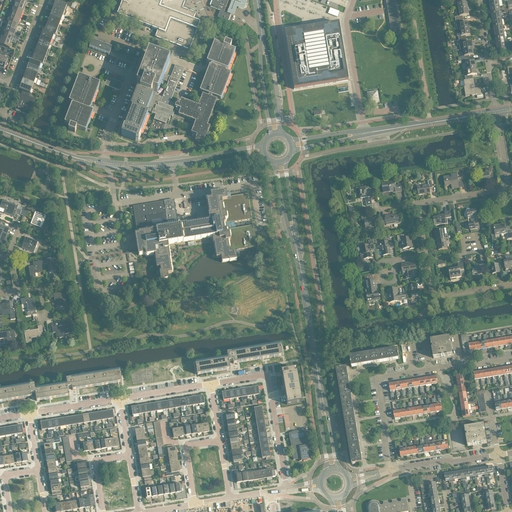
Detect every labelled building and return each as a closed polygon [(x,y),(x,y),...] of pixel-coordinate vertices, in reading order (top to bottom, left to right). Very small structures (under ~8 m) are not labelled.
[(200,22),(199,22),(199,21),(194,20),(193,20),(196,13),(182,8),(184,4),(185,0),(122,0),(117,15),(158,30),(155,37),(175,44),(189,50),(198,26),(200,22)] [(228,0),(219,0),(219,2),(215,0),(212,0),(210,7),(220,11),(217,17),(228,21),(231,14),(225,11),(227,5),(228,0)] [(232,0),(227,14),(234,16),(236,11),(237,8),(244,10),(247,2),(241,0),(232,0)] [(462,0),(457,0),(454,0),(455,1),(455,4),(456,4),(457,10),(468,8),(467,2),(463,3),(462,0)] [(499,0),(489,2),(490,9),(500,7),(499,0)] [(57,2),(56,1),(54,7),(67,12),(69,7),(67,6),(57,2)] [(14,5),(13,9),(23,13),(25,7),(15,3),(14,5)] [(67,12),(54,7),(52,12),(63,16),(65,17),(67,12)] [(330,8),(328,14),(337,17),(339,11),(330,8)] [(458,17),(455,17),(456,20),(463,19),(463,16),(469,15),(468,8),(457,10),(456,10),(458,17)] [(11,12),(10,15),(21,19),(23,13),(13,9),(11,12)] [(50,16),(61,21),(63,16),(52,12),(50,16)] [(9,17),(8,20),(18,24),(21,19),(10,15),(9,17)] [(48,21),(59,26),(61,21),(50,16),(48,21)] [(468,22),(464,23),(463,19),(456,20),(457,30),(469,28),(468,22)] [(7,24),(6,27),(16,30),(18,24),(8,20),(7,24)] [(46,26),(57,30),(59,26),(48,21),(46,26)] [(285,32),(294,89),(348,80),(339,23),(336,24),(335,24),(293,30),(288,31),(285,32)] [(6,27),(4,26),(3,28),(5,29),(4,32),(14,36),(16,30),(6,27)] [(54,35),(55,36),(57,30),(46,26),(45,31),(54,35)] [(466,36),(470,35),(469,28),(457,30),(459,40),(466,39),(466,36)] [(41,36),(52,40),(54,35),(45,31),(43,31),(41,36)] [(3,36),(1,35),(0,36),(0,37),(2,38),(12,42),(14,36),(4,32),(3,36)] [(39,41),(50,45),(52,40),(41,36),(39,41)] [(1,41),(0,42),(0,44),(9,48),(12,42),(2,38),(1,41)] [(91,42),(89,47),(90,47),(109,55),(111,49),(112,47),(108,45),(108,46),(107,45),(96,41),(92,39),(92,40),(91,42)] [(459,40),(457,40),(457,44),(460,44),(461,50),(463,50),(473,48),(472,42),(467,43),(466,39),(459,40)] [(38,46),(48,50),(50,45),(39,41),(38,46)] [(225,42),(223,46),(215,43),(214,46),(208,63),(211,64),(201,92),(209,95),(208,97),(203,94),(198,106),(181,99),(180,102),(177,101),(176,104),(173,103),(170,102),(171,99),(177,84),(178,84),(184,68),(175,65),(171,77),(163,74),(169,60),(149,52),(147,60),(143,68),(137,85),(142,87),(140,91),(138,90),(131,109),(133,109),(126,129),(124,128),(121,134),(124,135),(138,141),(141,134),(139,134),(147,114),(145,114),(147,110),(151,112),(152,112),(152,113),(156,114),(154,119),(166,123),(167,119),(169,120),(171,116),(173,117),(174,112),(173,111),(174,107),(181,109),(178,115),(196,121),(191,133),(197,135),(196,138),(199,139),(203,137),(204,134),(207,135),(210,127),(207,126),(217,100),(211,98),(212,96),(220,99),(230,73),(226,72),(234,50),(230,49),(232,44),(226,42),(225,42)] [(498,52),(507,50),(506,44),(497,46),(498,52)] [(36,51),(47,55),(48,50),(38,46),(36,51)] [(464,56),(462,57),(462,60),(470,59),(469,55),(474,55),(473,48),(463,50),(464,56)] [(135,64),(137,59),(112,50),(110,55),(135,64)] [(34,56),(45,60),(47,55),(36,51),(34,56)] [(32,61),(41,64),(43,65),(45,60),(34,56),(32,60),(32,61)] [(475,62),(470,62),(470,59),(462,60),(463,64),(466,63),(467,69),(476,68),(475,62)] [(32,60),(30,60),(28,65),(40,69),(41,64),(32,61),(32,60)] [(27,70),(38,74),(40,69),(28,65),(27,70)] [(473,79),(472,75),(477,74),(476,68),(467,69),(468,76),(465,76),(465,80),(473,79)] [(25,75),(38,80),(40,75),(38,74),(27,70),(25,75)] [(23,80),(34,84),(36,85),(38,80),(25,75),(23,80)] [(85,131),(92,111),(89,110),(99,83),(88,78),(87,78),(80,75),(70,101),(73,103),(65,124),(70,125),(68,130),(75,132),(75,131),(77,128),(85,131)] [(108,77),(105,85),(120,91),(123,83),(108,77)] [(21,85),(32,89),(34,84),(23,80),(21,85)] [(19,90),(22,91),(30,94),(32,89),(21,85),(19,90)] [(482,94),(481,87),(475,88),(471,89),(472,95),(482,94)] [(329,109),(343,109),(341,89),(330,90),(331,94),(328,95),(328,100),(332,100),(332,104),(327,104),(327,108),(329,108),(329,109)] [(17,105),(15,106),(16,108),(15,110),(29,116),(36,99),(29,97),(30,94),(22,91),(20,96),(18,97),(19,99),(17,105)] [(379,101),(377,91),(368,93),(369,102),(379,101)] [(486,173),(481,174),(483,183),(490,182),(490,177),(493,176),(492,168),(485,169),(486,173)] [(457,175),(444,177),(445,186),(449,186),(449,184),(451,183),(452,189),(464,187),(462,178),(457,178),(457,175)] [(429,185),(417,187),(419,194),(430,193),(429,188),(433,187),(431,181),(428,181),(429,185)] [(402,191),(401,186),(401,184),(395,185),(395,183),(394,182),(382,184),(384,192),(393,191),(394,189),(395,189),(396,192),(402,191)] [(373,205),(372,200),(369,200),(369,197),(371,197),(369,186),(359,188),(360,198),(365,198),(367,206),(373,205)] [(131,241),(130,244),(130,247),(131,250),(138,249),(139,255),(143,255),(142,250),(145,250),(146,256),(155,254),(157,268),(160,267),(161,271),(160,272),(160,274),(161,280),(169,279),(168,273),(172,273),(172,272),(171,266),(171,265),(170,258),(168,244),(212,236),(213,243),(214,243),(215,250),(216,257),(216,258),(221,257),(222,262),(237,260),(236,254),(235,250),(256,247),(254,231),(253,225),(235,228),(234,222),(252,219),(248,194),(230,197),(229,197),(227,197),(226,194),(226,191),(225,191),(225,192),(211,194),(212,199),(207,200),(208,200),(210,214),(209,214),(210,221),(181,226),(178,226),(177,216),(174,199),(133,206),(138,234),(136,235),(135,234),(133,236),(132,239),(131,241)] [(4,213),(14,217),(16,212),(20,214),(23,215),(26,208),(23,207),(22,208),(3,201),(0,207),(6,209),(4,213)] [(475,217),(478,216),(477,210),(471,211),(471,210),(470,209),(469,209),(468,209),(467,209),(466,210),(466,211),(466,212),(467,212),(468,220),(476,219),(475,217)] [(36,212),(31,224),(41,228),(46,216),(36,212)] [(438,217),(433,218),(435,226),(447,224),(446,218),(451,218),(450,212),(444,212),(445,215),(441,216),(439,217),(439,216),(438,216),(438,217)] [(399,215),(389,217),(389,215),(385,216),(385,217),(381,218),(383,226),(400,223),(399,215)] [(369,216),(362,217),(362,221),(364,220),(366,228),(376,227),(375,218),(369,219),(369,216)] [(470,230),(480,228),(478,222),(476,222),(476,219),(468,220),(470,230)] [(3,222),(0,220),(0,236),(1,236),(0,237),(0,241),(4,243),(9,229),(2,226),(3,222)] [(511,230),(510,230),(510,227),(506,228),(506,224),(500,225),(501,234),(507,233),(508,239),(511,238),(511,230)] [(491,230),(493,240),(496,240),(496,235),(501,234),(500,225),(494,226),(494,230),(491,230)] [(445,234),(444,230),(440,231),(436,232),(437,241),(449,239),(448,234),(445,234)] [(409,248),(409,249),(414,248),(413,241),(412,241),(411,237),(405,238),(404,235),(397,236),(398,242),(402,242),(403,249),(409,248)] [(26,237),(22,248),(34,252),(38,242),(26,237)] [(447,245),(450,244),(449,239),(437,241),(439,250),(448,249),(447,245)] [(363,253),(361,254),(362,259),(364,259),(372,258),(372,252),(375,252),(373,240),(369,241),(369,245),(362,246),(363,253)] [(393,241),(389,242),(389,241),(381,242),(381,245),(380,245),(380,246),(381,245),(383,255),(384,255),(384,254),(390,253),(390,254),(391,254),(390,248),(394,247),(393,241)] [(482,257),(479,258),(480,266),(475,267),(476,270),(472,271),(473,275),(483,274),(482,269),(484,269),(483,263),(482,257)] [(55,267),(53,259),(46,260),(44,261),(45,264),(47,264),(48,272),(55,271),(56,270),(56,266),(55,267)] [(34,266),(29,267),(31,278),(36,277),(35,273),(42,272),(41,261),(33,262),(34,266)] [(411,273),(415,272),(415,266),(416,266),(415,262),(406,263),(406,266),(402,266),(403,274),(405,274),(405,279),(408,278),(407,278),(412,277),(411,273)] [(458,267),(449,269),(450,279),(451,279),(451,281),(457,280),(457,278),(462,277),(461,276),(465,275),(463,263),(458,264),(458,267)] [(498,264),(491,265),(493,274),(500,273),(498,264)] [(372,274),(364,275),(365,282),(366,282),(367,289),(366,290),(368,301),(380,299),(378,291),(376,291),(375,287),(376,287),(375,280),(373,280),(372,274)] [(417,283),(410,284),(411,290),(410,290),(411,298),(420,296),(419,289),(417,289),(417,283)] [(400,301),(400,300),(406,299),(405,292),(400,293),(400,294),(397,294),(397,292),(398,292),(397,288),(388,289),(390,302),(400,301)] [(52,303),(53,310),(56,309),(56,306),(67,304),(64,292),(54,294),(55,303),(52,303)] [(27,304),(28,312),(27,312),(27,315),(36,314),(35,311),(37,311),(35,299),(29,300),(29,298),(21,299),(22,304),(27,304)] [(11,310),(9,301),(5,302),(6,304),(2,305),(2,304),(0,304),(0,312),(1,313),(2,316),(10,314),(11,320),(16,319),(14,309),(11,310)] [(69,321),(54,324),(55,326),(52,327),(53,333),(56,333),(57,338),(66,337),(65,334),(71,333),(69,321)] [(43,336),(42,326),(38,326),(38,329),(24,331),(26,343),(32,342),(31,338),(36,337),(37,342),(42,341),(42,337),(43,336)] [(14,330),(0,332),(0,338),(4,338),(5,344),(12,343),(12,345),(16,345),(14,330)] [(431,340),(432,346),(433,345),(433,348),(432,348),(434,358),(439,357),(439,356),(442,356),(442,357),(445,356),(445,355),(447,355),(447,356),(453,355),(451,345),(450,345),(450,343),(451,343),(450,337),(431,340)] [(232,353),(232,352),(227,353),(228,359),(196,364),(196,363),(195,363),(197,375),(201,374),(201,373),(210,371),(210,373),(230,369),(229,361),(233,360),(233,364),(258,359),(258,358),(262,358),(262,359),(270,358),(270,356),(278,355),(278,356),(282,355),(280,344),(280,345),(232,353)] [(400,359),(398,348),(398,349),(350,357),(350,356),(352,367),(358,366),(362,365),(374,363),(378,362),(390,360),(393,360),(399,359),(400,359)] [(362,458),(362,457),(362,456),(361,454),(361,453),(361,452),(359,442),(359,440),(359,438),(358,437),(358,436),(357,426),(356,425),(356,424),(356,422),(356,421),(356,420),(354,410),(354,409),(354,408),(353,405),(353,404),(351,394),(351,393),(351,390),(351,389),(350,389),(350,388),(349,378),(348,377),(349,377),(348,377),(348,374),(348,373),(347,368),(347,367),(336,369),(337,369),(352,464),(352,465),(363,463),(363,462),(362,458)] [(298,381),(296,368),(294,369),(281,371),(282,371),(282,374),(282,375),(287,404),(300,402),(296,379),(297,379),(298,381)] [(35,393),(37,401),(41,400),(40,399),(49,398),(49,399),(69,396),(68,387),(72,387),(73,390),(97,386),(97,385),(101,384),(101,385),(109,384),(109,383),(117,381),(118,383),(122,382),(120,370),(119,370),(120,372),(71,380),(71,378),(66,379),(67,385),(35,391),(34,384),(30,385),(30,386),(0,391),(0,401),(3,401),(3,400),(7,399),(7,401),(32,397),(31,393),(35,393)] [(482,443),(487,443),(485,433),(484,433),(484,430),(485,430),(484,425),(465,428),(466,433),(467,433),(467,436),(466,436),(468,446),(472,445),(473,445),(473,444),(476,443),(476,445),(479,444),(479,443),(481,442),(481,444),(482,443)] [(304,431),(295,433),(294,432),(291,433),(289,434),(290,437),(289,437),(290,438),(290,439),(290,440),(291,442),(294,460),(299,459),(299,461),(303,460),(303,461),(307,461),(307,460),(311,459),(309,443),(306,443),(305,438),(306,438),(305,438),(304,432),(304,431)] [(80,449),(82,448),(83,452),(89,451),(88,443),(82,444),(81,443),(79,443),(80,449)] [(173,445),(167,446),(169,455),(177,454),(176,447),(174,448),(173,445)] [(239,462),(242,461),(241,455),(233,457),(234,465),(239,464),(239,462)] [(74,461),(75,468),(78,467),(78,470),(86,468),(85,462),(83,463),(82,460),(74,461)] [(178,465),(170,467),(171,473),(168,473),(168,477),(173,476),(173,473),(179,472),(178,465)] [(144,477),(145,480),(151,479),(150,470),(142,471),(143,478),(144,477)] [(86,487),(89,486),(88,480),(80,482),(81,490),(87,489),(86,487)] [(59,485),(51,486),(52,495),(60,493),(59,485)] [(404,511),(409,511),(407,500),(406,500),(405,499),(404,499),(403,499),(401,499),(401,502),(398,502),(397,501),(396,501),(395,501),(393,501),(392,501),(393,501),(392,503),(389,504),(389,503),(388,503),(388,502),(387,502),(386,502),(385,502),(384,502),(383,505),(380,505),(380,504),(379,503),(378,502),(377,502),(376,501),(375,501),(374,501),(372,501),(371,501),(371,502),(370,502),(369,503),(368,504),(368,505),(367,506),(367,507),(367,508),(370,509),(370,511),(404,511)]
